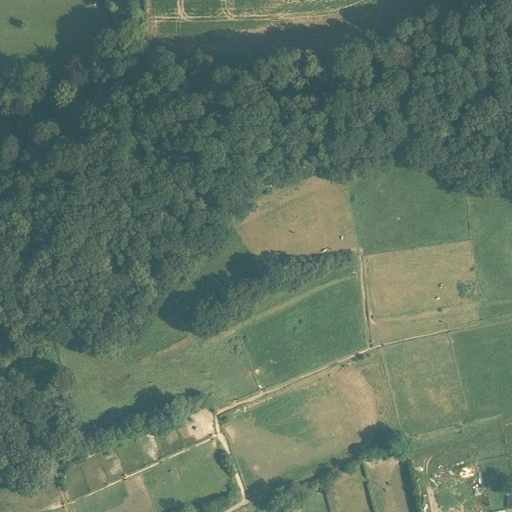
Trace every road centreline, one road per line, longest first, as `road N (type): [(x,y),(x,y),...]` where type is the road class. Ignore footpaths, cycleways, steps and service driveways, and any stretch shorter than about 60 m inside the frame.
road 1 (track): [(399,146),(335,157),(263,189),(109,313),(0,371)]
road 2 (track): [(511,105),(463,133),(399,146)]
